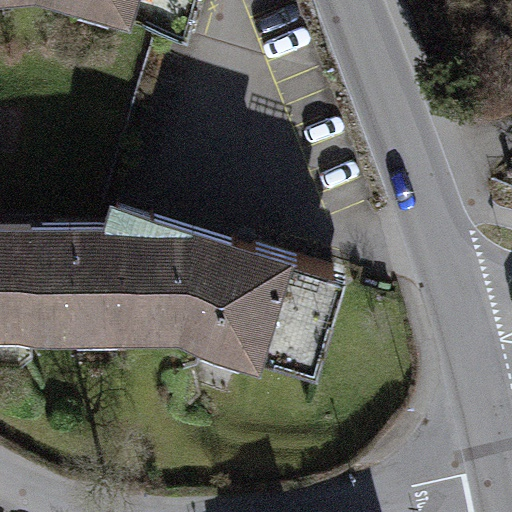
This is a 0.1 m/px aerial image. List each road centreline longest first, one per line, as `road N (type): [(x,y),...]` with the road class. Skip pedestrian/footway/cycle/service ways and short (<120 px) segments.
road 1 (tertiary): [(466,337),(345,0)]
road 2 (residential): [(289,511),(498,469)]
road 3 (tertiary): [(498,469),(466,337)]
